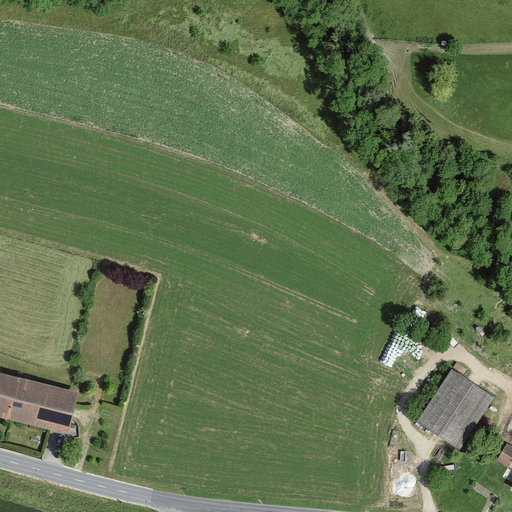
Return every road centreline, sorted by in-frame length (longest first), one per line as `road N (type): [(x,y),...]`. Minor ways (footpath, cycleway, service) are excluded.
road 1 (track): [(429,511),(423,447),(405,414),(410,391),(430,363),(449,353),(511,385)]
road 2 (tertiary): [(0,457),(205,506)]
